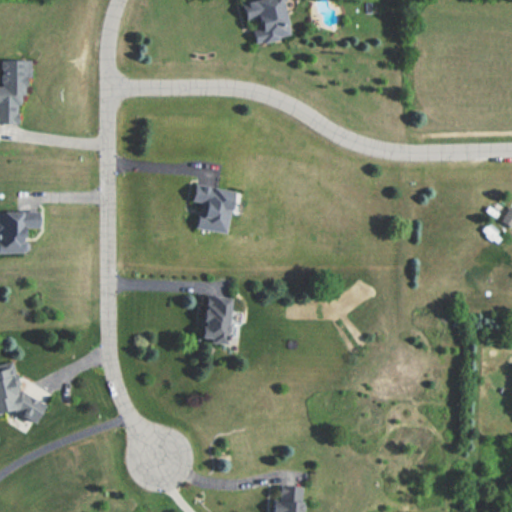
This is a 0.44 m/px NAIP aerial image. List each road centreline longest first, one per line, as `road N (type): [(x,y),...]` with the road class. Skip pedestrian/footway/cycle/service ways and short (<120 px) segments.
road 1 (residential): [(114,0),(104,47),(106,339),(109,373),(154,462)]
road 2 (residential): [(511,149),(370,148),(338,138),(267,93),(108,87)]
